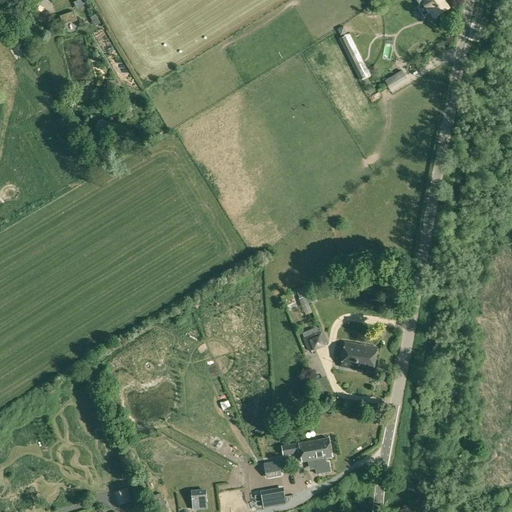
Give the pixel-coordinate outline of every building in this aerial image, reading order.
[(421,0),(420,1),(425,10),(427,9),(431,15),(446,5),(442,0),(421,0)] [(74,11),(60,16),(63,25),(77,20),(74,11)] [(9,28),(3,18),(0,19),(0,30),(4,38),(9,35),(5,30),(9,28)] [(340,39),(360,80),(362,79),(366,77),(346,36),(341,38),(340,39)] [(389,86),(407,75),(403,68),(385,79),(389,86)] [(116,81),(107,81),(107,89),(117,89),(116,81)] [(299,299),(303,306),(308,304),(305,296),(299,299)] [(322,310),(326,319),(345,310),(340,302),(322,310)] [(303,338),(309,352),(329,343),(322,329),(303,338)] [(342,367),(374,372),(377,348),(346,343),(342,367)] [(336,367),(336,358),(331,358),(331,354),(325,355),(326,367),(336,367)] [(282,446),(284,455),(293,453),(293,451),(300,450),(302,462),(309,461),(309,466),(315,465),(317,474),(331,471),(329,463),(327,463),(326,458),(332,457),(329,438),(299,443),(299,444),(297,444),(282,446)] [(280,475),(279,466),(265,469),(267,477),(280,475)] [(268,492),(260,494),(262,501),(284,497),(283,490),(268,492)] [(194,506),(208,505),(207,491),(193,492),(194,506)]
